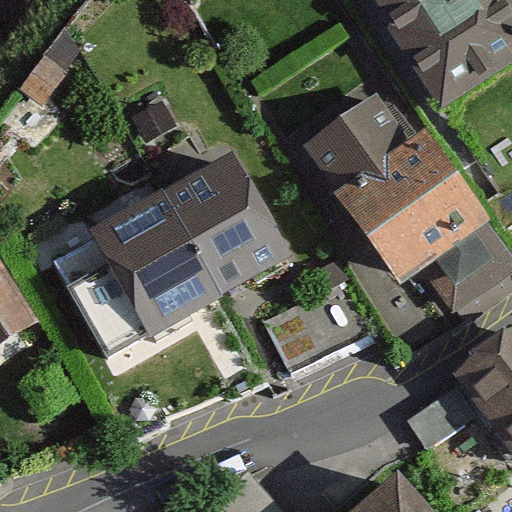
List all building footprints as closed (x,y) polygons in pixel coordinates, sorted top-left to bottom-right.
[(511,69),(511,18),(500,0),(365,0),(440,116),(511,69)] [(373,101),(303,148),(401,290),(489,230),(425,136),(406,149),(373,101)] [(198,184),(55,263),(106,356),(240,283),(288,256),(235,163),(198,184)] [(0,285),(0,342),(24,328),(0,285)] [(511,359),(456,401),(511,477),(511,359)] [(413,511),(389,483),(353,511),(413,511)]
